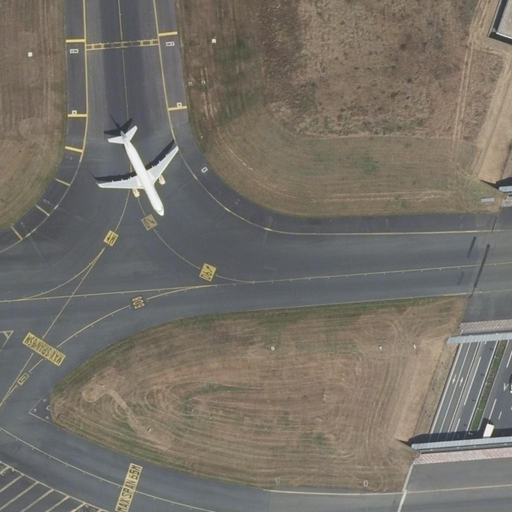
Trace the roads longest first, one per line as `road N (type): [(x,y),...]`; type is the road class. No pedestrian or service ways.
road 1 (secondary): [(412,511),(511,221)]
road 2 (motorway): [(511,280),(433,511)]
road 3 (motorway): [(511,393),(471,511)]
